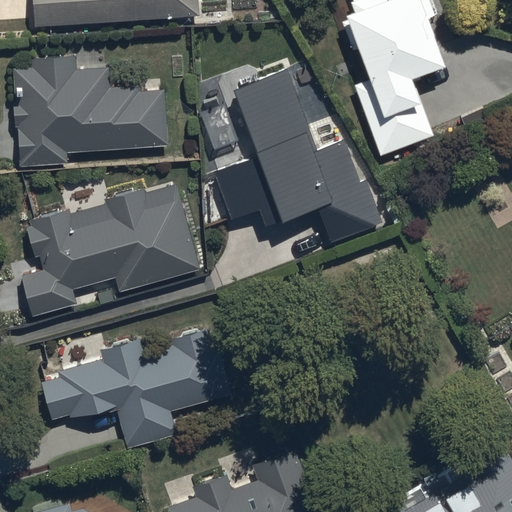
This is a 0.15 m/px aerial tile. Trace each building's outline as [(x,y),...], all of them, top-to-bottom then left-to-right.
[(32,0),(34,26),(200,16),(199,0),(32,0)] [(371,81),(354,88),(380,157),(434,137),(414,82),(447,70),(429,20),(439,17),(432,0),(355,0),(350,2),(355,14),(348,17),(349,20),(342,22),(353,51),(347,53),(352,67),(364,63),(371,81)] [(68,154),(169,147),(165,91),(142,92),(141,86),(109,88),(108,71),(76,73),(75,58),(34,60),(34,67),(15,69),(18,105),(15,105),(16,127),(18,127),(21,167),(69,164),(68,154)] [(318,152),(286,69),(232,90),(258,156),(214,173),(233,222),(261,212),(268,229),(318,210),(331,244),(389,222),(374,183),(368,185),(366,180),(360,183),(345,142),(318,152)] [(115,280),(119,293),(201,270),(177,185),(145,194),(143,190),(105,201),(107,206),(69,216),(69,213),(33,223),(34,229),(30,230),(36,255),(40,254),(45,271),(23,277),(34,317),(78,304),(75,291),(115,280)] [(103,362),(60,373),(62,381),(44,386),(53,420),(71,415),(72,419),(118,407),(129,446),(176,434),(170,411),(231,395),(220,353),(215,355),(209,331),(171,341),(173,346),(144,354),(140,341),(100,352),(103,362)] [(511,511),(511,459),(500,438),(370,511),(511,511)] [(331,511),(325,494),(313,498),(296,452),(254,467),(259,482),(232,491),(227,477),(195,489),(198,498),(170,508),(170,511),(331,511)]
